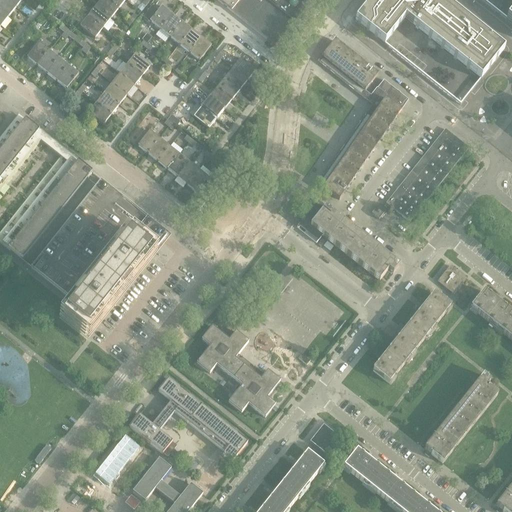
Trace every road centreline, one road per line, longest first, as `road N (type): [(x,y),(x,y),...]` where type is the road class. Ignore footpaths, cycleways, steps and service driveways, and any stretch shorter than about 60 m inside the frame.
road 1 (residential): [(22,511),(226,254)]
road 2 (residential): [(226,254),(0,73)]
road 3 (residential): [(417,265),(351,212),(435,107)]
road 4 (residential): [(460,511),(313,394)]
road 5 (residential): [(259,213),(381,310)]
road 6 (residential): [(220,511),(313,394)]
road 7 (residential): [(259,213),(276,177),(294,74)]
road 8 (residential): [(326,19),(435,107)]
road 9 (residential): [(294,74),(194,0)]
